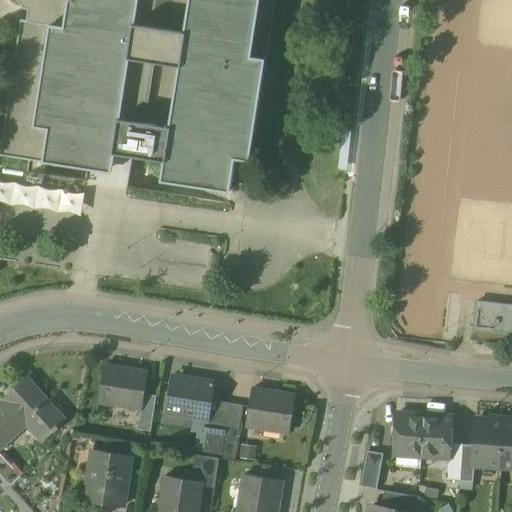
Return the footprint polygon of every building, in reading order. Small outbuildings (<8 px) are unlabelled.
[(18,0),(24,8),(30,9),(29,14),(29,20),(22,19),(22,22),(1,156),(29,160),(88,169),(111,173),(114,153),(122,154),(132,155),(165,160),(162,181),(232,192),(237,159),(250,161),(274,0),(18,0)] [(0,179),(0,203),(81,216),(85,193),(0,179)] [(511,305),(477,302),(474,329),(511,333),(511,305)] [(148,372),(104,365),(98,403),(141,410),(142,410),(145,394),(148,372)] [(215,383),(172,376),(166,414),(209,421),(212,401),(215,383)] [(28,378),(6,398),(6,399),(0,404),(0,439),(5,435),(8,439),(28,421),(26,419),(30,415),(47,434),(54,429),(55,430),(60,427),(58,425),(65,418),(28,378)] [(295,396),(252,389),(246,426),(290,433),(295,396)] [(156,396),(145,394),(142,410),(141,410),(138,430),(151,432),(156,396)] [(230,404),(212,401),(209,421),(203,456),(219,458),(219,459),(221,459),(225,439),(230,404)] [(243,406),(230,404),(225,439),(238,441),(243,406)] [(425,415),(397,413),(394,455),(422,456),(425,415)] [(452,417),(425,415),(422,456),(450,458),(450,444),(452,417)] [(494,420),(476,419),(475,446),(473,466),(474,466),(501,468),(504,423),(494,422),(494,420)] [(511,423),(504,423),(501,468),(511,468),(511,423)] [(238,441),(225,439),(221,459),(234,461),(238,441)] [(256,456),(256,444),(240,443),(239,455),(256,456)] [(463,445),(450,444),(450,458),(448,480),(460,481),(463,445)] [(475,446),(463,445),(460,481),(473,482),(474,466),(473,466),(475,446)] [(131,457),(92,450),(84,500),(124,506),(131,457)] [(383,454),(368,451),(361,487),(377,489),(383,454)] [(21,476),(1,454),(0,455),(0,473),(11,485),(21,476)] [(203,456),(196,455),(192,480),(203,482),(202,486),(215,488),(219,459),(219,458),(203,456)] [(0,494),(11,485),(0,473),(0,494)] [(277,511),(282,481),(244,475),(238,511),(277,511)] [(192,480),(165,476),(159,511),(197,511),(202,486),(203,482),(192,480)] [(417,511),(420,497),(385,491),(382,508),(404,511),(417,511)]
